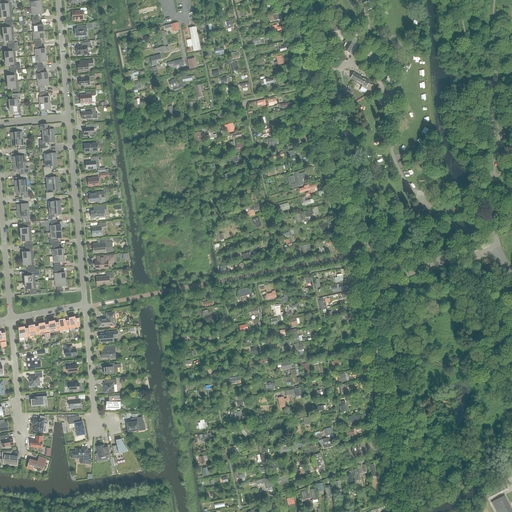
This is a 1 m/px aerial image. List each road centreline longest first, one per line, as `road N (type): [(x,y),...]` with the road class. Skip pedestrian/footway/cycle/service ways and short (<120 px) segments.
road 1 (unclassified): [(349,227),(290,0)]
road 2 (unclassified): [(399,511),(372,317)]
road 3 (residential): [(69,118),(85,304)]
road 4 (residential): [(10,320),(0,190)]
road 5 (unclassified): [(495,249),(490,176),(511,123)]
road 6 (residential): [(85,304),(94,413),(104,424)]
